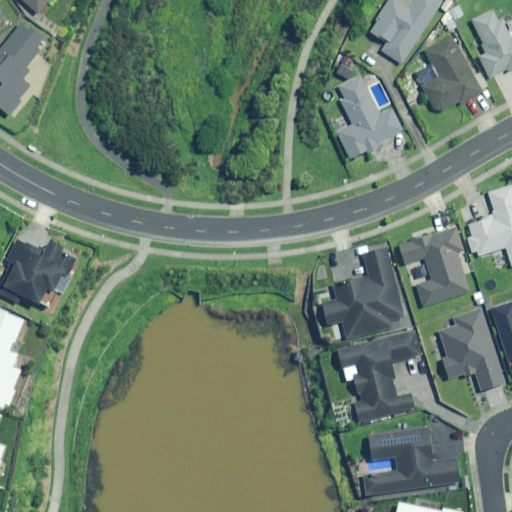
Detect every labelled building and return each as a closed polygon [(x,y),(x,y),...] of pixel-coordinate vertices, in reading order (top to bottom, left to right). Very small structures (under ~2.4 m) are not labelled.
[(22,0),(38,13),(49,0),(22,0)] [(442,2),(439,0),(414,0),(409,8),(395,0),(390,0),(371,32),(388,42),(382,51),(402,64),(442,2)] [(459,5),(450,11),(456,21),(465,15),(459,5)] [(511,23),(506,27),(497,8),(472,20),(488,52),(479,57),(490,79),(507,70),(508,73),(511,70),(511,23)] [(450,14),(443,18),(452,32),(458,28),(450,14)] [(0,79),(5,83),(1,87),(0,89),(0,107),(11,116),(32,87),(24,82),(29,75),(29,67),(38,55),(39,47),(44,40),(21,23),(0,51),(0,79)] [(423,86),(434,108),(443,111),(459,102),(461,105),(483,93),(452,36),(425,50),(440,77),(423,86)] [(381,115),(362,76),(339,87),(345,98),(342,100),(354,125),(338,132),(351,159),(367,151),(369,154),(379,149),(376,144),(404,131),(393,109),(381,115)] [(511,186),(489,194),(496,214),(469,224),(473,237),(468,239),(473,252),(477,251),(479,257),(506,247),(511,263),(511,186)] [(463,254),(455,228),(400,245),(406,266),(425,260),(432,281),(417,286),(423,307),(469,293),(458,255),(463,254)] [(46,253),(19,240),(8,261),(13,264),(0,290),(0,294),(19,303),(22,296),(40,304),(40,303),(51,308),(57,296),(54,294),(64,274),(68,277),(76,260),(62,253),(65,248),(51,242),(46,253)] [(403,318),(386,248),(364,254),(370,277),(335,285),(338,301),(324,304),(330,327),(344,324),(348,339),(392,328),(390,321),(403,318)] [(511,303),(493,310),(511,370),(511,303)] [(19,355),(11,352),(24,322),(24,320),(0,310),(0,407),(5,409),(6,404),(10,406),(23,372),(14,368),(19,355)] [(504,385),(480,311),(455,319),(458,327),(441,333),(449,358),(443,360),(450,380),(476,372),(482,392),(504,385)] [(420,357),(415,333),(339,350),(344,370),(354,368),(362,401),(355,403),(360,422),(415,409),(412,395),(396,398),(393,382),(396,381),(392,363),(420,357)] [(446,436),(445,426),(369,437),(373,461),(397,457),(399,472),(365,476),(368,496),(463,483),(459,459),(465,458),(461,433),(446,436)] [(445,511),(399,503),(397,511),(445,511)]
